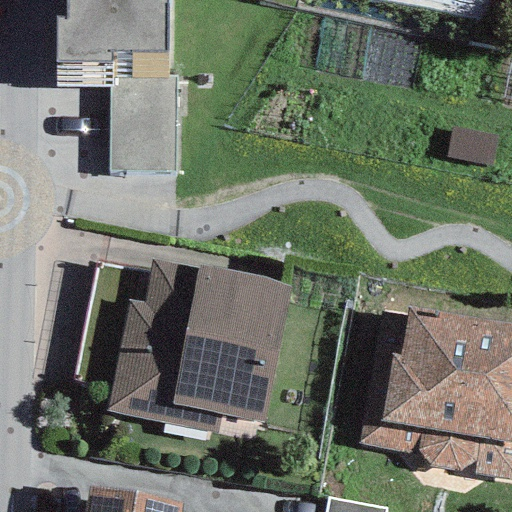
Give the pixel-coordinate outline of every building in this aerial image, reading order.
[(71,0),(63,201),(140,210),(146,183),(181,178),(188,4),(207,0),(71,0)] [(499,138),(453,129),(448,161),(493,169),(499,138)] [(144,307),(128,303),(106,414),(254,444),(257,430),(263,431),(291,295),(152,267),(144,307)] [(511,331),(375,307),(348,456),(511,485),(511,331)] [(179,511),(91,496),(87,511),(179,511)]
